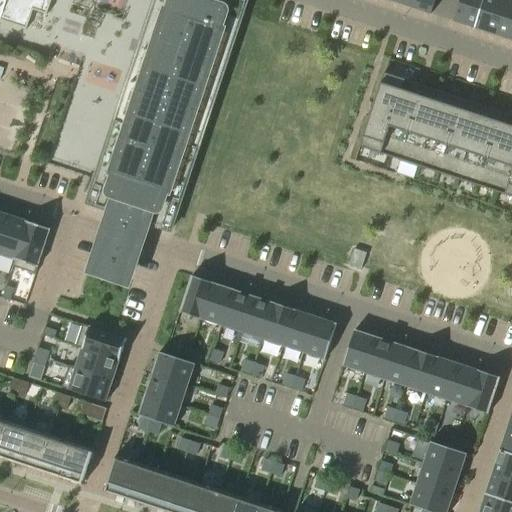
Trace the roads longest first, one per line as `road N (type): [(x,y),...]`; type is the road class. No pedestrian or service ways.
road 1 (residential): [(511,360),(169,247)]
road 2 (residential): [(82,511),(169,247)]
road 3 (residential): [(511,63),(321,0)]
road 4 (residential): [(0,193),(169,247)]
road 5 (residential): [(511,384),(468,511)]
